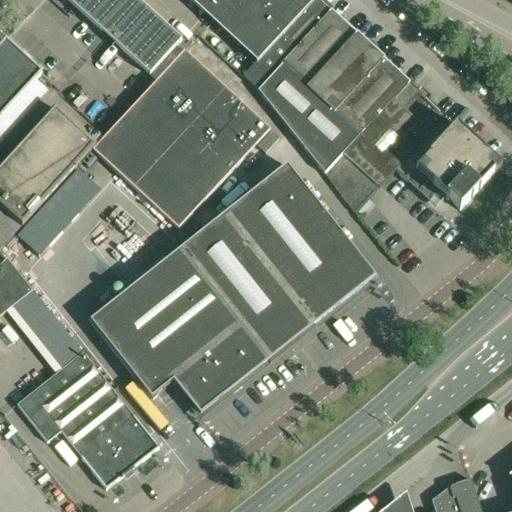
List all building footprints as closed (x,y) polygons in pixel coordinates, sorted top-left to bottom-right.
[(65,0),(108,39),(149,76),(181,42),(135,0),(65,0)] [(310,0),(186,0),(212,24),(256,64),(243,78),(258,92),(331,13),(331,12),(317,0),(314,3),(310,0)] [(331,13),(258,92),(325,177),(410,86),(331,13)] [(5,42),(0,47),(0,207),(22,228),(96,147),(54,109),(6,163),(0,157),(0,120),(41,75),(5,42)] [(184,53),(141,100),(107,136),(93,152),(173,226),(178,231),(270,132),(184,53)] [(325,177),(355,215),(394,171),(445,118),(410,86),(325,177)] [(458,210),(498,167),(445,118),(394,171),(431,205),(441,194),(458,210)] [(376,280),(288,168),(225,218),(192,244),(91,324),(151,399),(152,401),(174,384),(200,417),(201,418),(268,365),(287,350),(313,330),(370,285),(376,280)] [(0,252),(22,228),(0,207),(0,252)] [(0,318),(7,313),(57,376),(17,407),(47,445),(61,434),(106,491),(158,450),(131,415),(83,355),(32,293),(7,260),(0,267),(0,318)] [(480,511),(471,482),(454,487),(451,488),(432,504),(434,511),(480,511)] [(411,511),(407,498),(389,511),(411,511)]
